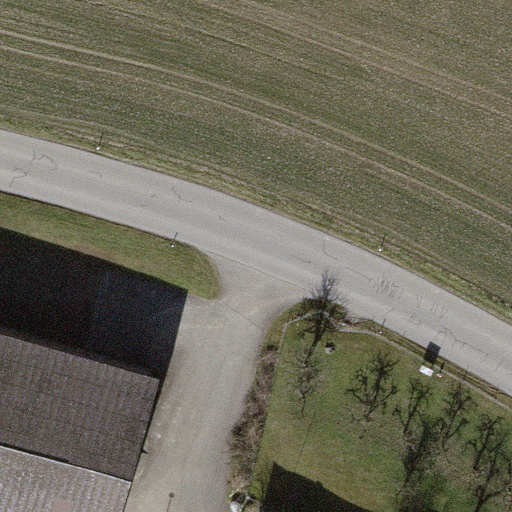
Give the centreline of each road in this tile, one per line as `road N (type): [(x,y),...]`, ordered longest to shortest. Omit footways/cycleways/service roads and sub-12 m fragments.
road 1 (tertiary): [(0,158),(113,184),(264,235),(399,296),(511,365)]
road 2 (unknown): [(202,511),(214,490),(264,235)]
